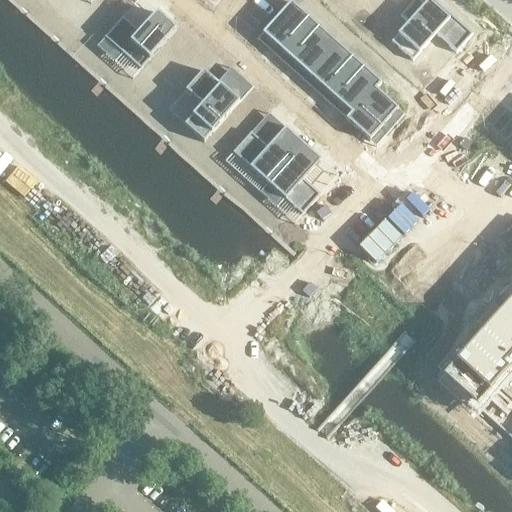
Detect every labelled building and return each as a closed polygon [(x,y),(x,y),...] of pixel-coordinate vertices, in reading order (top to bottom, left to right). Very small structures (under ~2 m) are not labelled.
[(402,32),(391,44),(413,63),(425,48),(436,37),(449,49),(456,55),(463,47),(472,37),(454,20),(431,0),(430,0),(427,4),(430,6),(427,9),(425,7),(417,0),(416,0),(409,9),(400,18),(405,22),(408,25),(402,32)] [(276,21),(263,36),(266,39),(271,43),(279,50),(273,56),(276,58),(281,62),(314,25),(303,15),(291,4),(276,21)] [(114,30),(105,39),(109,43),(141,72),(151,61),(165,45),(176,32),(165,22),(157,15),(139,34),(131,26),(123,19),(114,30)] [(314,25),(281,62),(288,69),(291,67),(293,63),(299,68),(308,76),(336,45),(314,25)] [(336,45),(308,76),(311,79),(323,90),(320,93),(317,95),(325,102),(358,65),(336,45)] [(201,75),(188,63),(182,69),(196,81),(201,75)] [(358,65),(325,102),(332,109),(338,103),(345,110),(351,115),(349,118),(346,121),(347,122),(380,84),(358,65)] [(190,121),(185,127),(194,136),(204,144),(215,132),(228,118),(240,105),(230,96),(219,86),(204,73),(194,84),(186,93),(193,99),(198,103),(202,108),(195,115),(190,121)] [(380,84),(347,122),(357,131),(370,143),(380,132),(386,138),(393,130),(405,117),(398,111),(387,101),(376,91),(378,89),(381,85),(380,84)] [(241,146),(233,155),(237,158),(257,176),(268,186),(304,146),(285,130),(276,141),(268,150),(260,143),(251,135),(241,146)] [(304,146),(268,186),(285,201),(293,208),(303,217),(311,207),(321,197),(304,182),(321,162),(304,146)] [(511,301),(443,378),(477,408),(478,407),(490,393),(491,392),(495,387),(499,390),(511,401),(511,301)]
